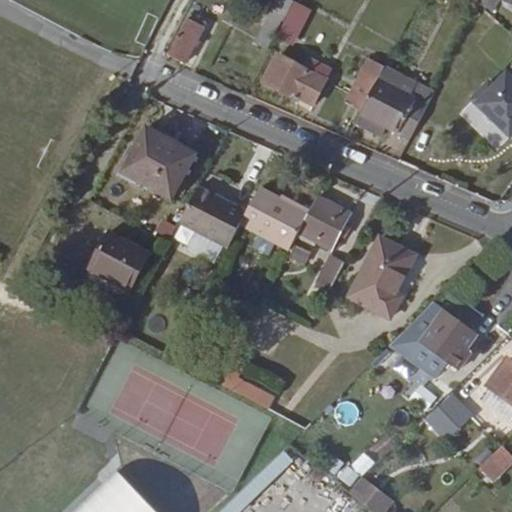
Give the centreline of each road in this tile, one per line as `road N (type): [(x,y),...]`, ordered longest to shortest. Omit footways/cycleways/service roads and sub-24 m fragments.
road 1 (residential): [(144,74),(511,231)]
road 2 (unknown): [(144,74),(60,242)]
